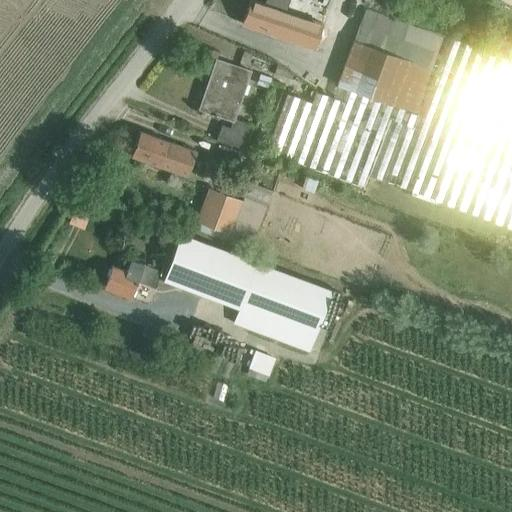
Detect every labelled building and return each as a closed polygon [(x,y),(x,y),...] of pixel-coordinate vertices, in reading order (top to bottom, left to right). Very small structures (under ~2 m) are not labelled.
[(250,0),(247,0),(239,25),(309,49),(318,23),(279,9),(281,0),(265,0),(264,4),(250,0)] [(365,8),(336,85),(338,86),(417,115),(446,39),(365,8)] [(286,94),(265,150),(362,187),(367,174),(511,228),(511,226),(511,61),(446,37),(446,39),(417,115),(338,86),(333,99),(315,92),(310,103),(286,94)] [(215,59),(198,109),(232,121),(232,118),(249,71),(215,59)] [(258,75),(254,85),(265,89),(269,79),(258,75)] [(229,128),(220,124),(215,139),(243,149),(251,125),(232,118),(229,128)] [(193,151),(137,130),(128,154),(185,174),(193,151)] [(82,185),(75,203),(104,214),(111,196),(82,185)] [(228,233),(241,200),(207,188),(195,221),(228,233)] [(228,233),(226,240),(249,248),(265,205),(242,196),(241,200),(228,233)] [(330,290),(179,233),(170,256),(162,279),(237,307),(232,322),(308,351),(330,290)] [(111,265),(102,287),(130,297),(136,281),(154,287),(158,277),(162,279),(170,256),(165,254),(159,270),(129,259),(125,271),(111,265)] [(255,351),(249,368),(269,376),(275,359),(255,351)]
